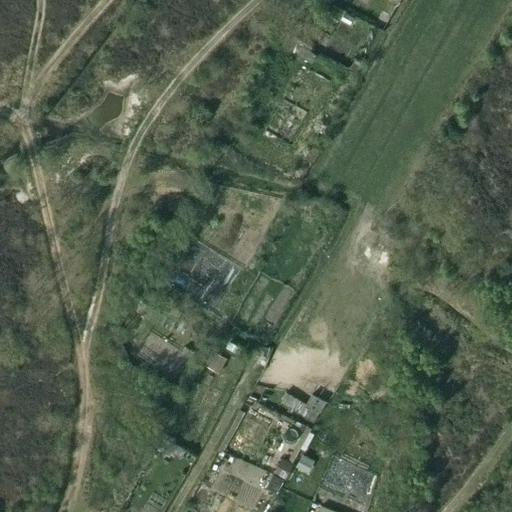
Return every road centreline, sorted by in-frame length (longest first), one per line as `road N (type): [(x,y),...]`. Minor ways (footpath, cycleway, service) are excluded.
road 1 (track): [(39,0),(19,115),(84,356),(80,451),(61,511)]
road 2 (track): [(260,0),(150,111),(132,146),(84,356)]
road 3 (track): [(331,255),(245,382),(173,511)]
road 4 (track): [(100,0),(23,98)]
